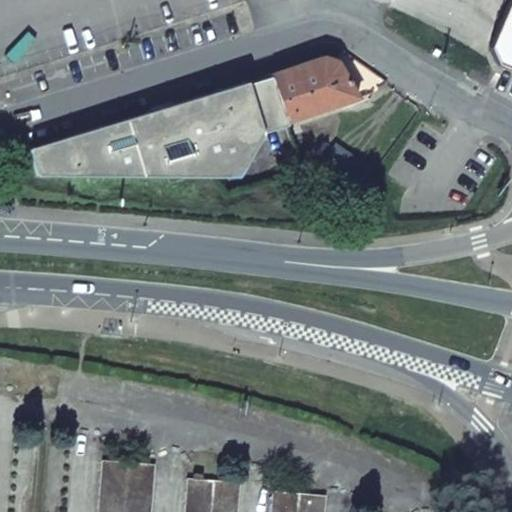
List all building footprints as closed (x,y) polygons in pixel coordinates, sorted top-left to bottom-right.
[(511,0),(509,0),(490,50),(498,64),(511,69),(511,0)] [(286,124),(350,102),(336,63),(321,57),(269,75),(286,124)] [(269,75),(29,151),(34,166),(33,167),(37,178),(236,179),(259,135),(287,128),(286,124),(269,75)] [(0,203),(0,212),(18,213),(18,203),(0,203)] [(126,324),(102,323),(101,333),(125,334),(126,330),(126,324)] [(97,511),(123,511),(128,463),(102,460),(97,511)] [(150,511),(154,465),(128,463),(123,511),(150,511)] [(183,511),(209,511),(212,481),(187,478),(183,511)] [(236,511),(239,483),(212,481),(209,511),(236,511)] [(269,511),(296,511),(298,494),(271,492),(269,511)] [(323,511),(325,495),(298,494),(296,511),(323,511)]
